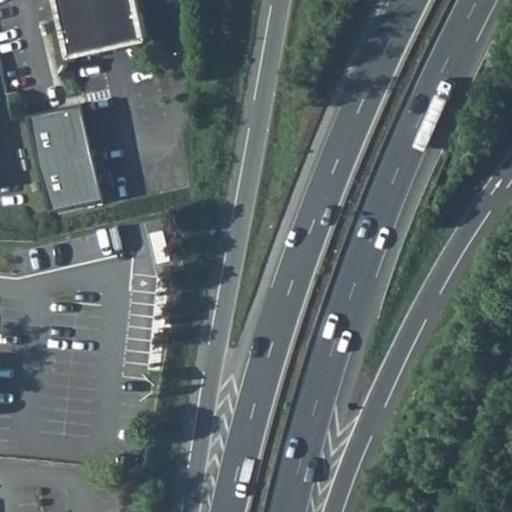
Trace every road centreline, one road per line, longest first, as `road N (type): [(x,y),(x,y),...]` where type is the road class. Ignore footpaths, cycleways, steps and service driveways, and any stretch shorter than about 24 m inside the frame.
road 1 (trunk): [(289,511),(350,296),(477,0)]
road 2 (trunk): [(410,0),(311,227),(227,511)]
road 3 (trunk): [(280,0),(190,511)]
road 4 (trunk): [(332,511),(405,338),(511,169)]
